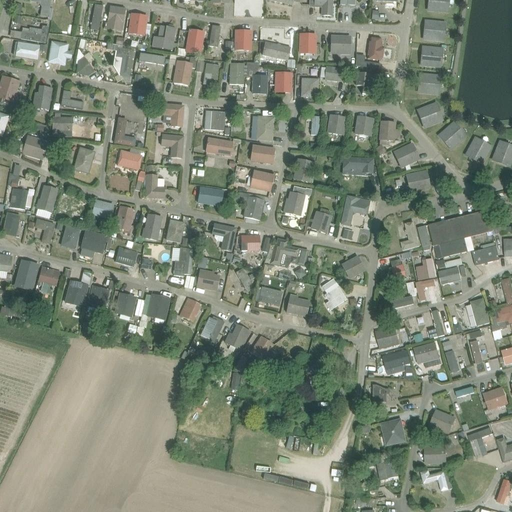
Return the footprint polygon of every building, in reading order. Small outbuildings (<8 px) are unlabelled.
[(29,0),(29,2),(38,4),(41,8),(40,16),(46,18),(46,20),(50,21),(52,9),(50,9),(51,0),(29,0)] [(321,16),(332,17),(332,0),(314,0),(314,6),(322,7),(321,16)] [(427,0),(426,11),(448,13),(449,0),(427,0)] [(11,13),(19,15),(22,6),(14,3),(11,13)] [(90,30),(98,32),(102,6),(95,5),(90,30)] [(104,30),(121,33),(125,9),(110,6),(109,8),(104,7),(101,23),(105,23),(104,30)] [(128,34),(144,37),(147,17),(131,14),(128,34)] [(13,23),(19,25),(22,17),(15,15),(13,23)] [(424,20),(422,40),(444,43),(446,22),(424,20)] [(10,38),(46,43),(48,27),(49,27),(50,22),(46,21),(45,26),(42,26),(41,30),(29,28),(28,33),(21,32),(21,33),(11,31),(10,38)] [(153,37),(151,47),(172,51),(176,29),(175,29),(174,26),(169,25),(168,28),(166,27),(164,39),(157,38),(153,37)] [(209,47),(217,48),(220,27),(212,26),(209,47)] [(185,53),(200,56),(204,32),(189,30),(185,53)] [(234,51),(251,52),(252,31),(234,30),(234,51)] [(298,55),(315,55),(316,35),(299,34),(298,55)] [(330,36),(330,55),(350,55),(351,37),(330,36)] [(367,59),(378,60),(382,60),(383,48),(381,48),(382,39),(371,38),(371,42),(369,42),(367,59)] [(17,42),(15,57),(37,61),(40,46),(17,42)] [(48,63),(65,66),(66,59),(71,60),(72,53),(67,52),(68,45),(51,42),(48,63)] [(265,43),(262,56),(287,61),(286,69),(294,69),(295,61),(288,60),(290,48),(265,43)] [(421,46),(419,66),(441,68),(443,48),(421,46)] [(117,48),(114,67),(124,84),(128,85),(130,77),(134,51),(117,48)] [(140,54),(139,62),(163,66),(165,58),(140,54)] [(94,72),(84,58),(78,62),(76,74),(88,76),(94,72)] [(172,83),(189,86),(192,69),(195,69),(197,59),(190,58),(189,64),(176,61),(172,83)] [(195,72),(202,74),(204,63),(197,62),(195,72)] [(252,95),(267,95),(267,76),(254,76),(259,70),(259,64),(246,63),(246,78),(252,78),(252,95)] [(203,85),(216,87),(220,67),(206,64),(203,85)] [(229,85),(243,86),(244,65),(229,64),(229,85)] [(340,69),(326,67),(325,80),(338,82),(340,69)] [(274,93),(291,94),(292,74),(275,73),(274,93)] [(356,86),(364,87),(363,95),(369,96),(371,75),(358,73),(356,86)] [(419,73),(417,93),(438,96),(441,76),(419,73)] [(0,80),(0,97),(14,102),(20,82),(1,76),(0,80)] [(301,98),(317,99),(318,80),(301,79),(301,98)] [(32,108),(49,111),(52,89),(39,87),(37,94),(34,93),(32,108)] [(61,106),(82,110),(84,103),(70,100),(71,92),(63,91),(61,106)] [(416,110),(423,129),(443,122),(436,102),(416,110)] [(162,104),(161,116),(171,117),(170,127),(182,128),(184,106),(162,104)] [(14,113),(22,115),(25,109),(16,106),(14,113)] [(205,112),(204,130),(224,131),(225,113),(205,112)] [(0,137),(2,138),(10,117),(0,113),(0,137)] [(326,134),(343,137),(346,118),(329,115),(326,134)] [(257,117),(257,118),(253,118),(251,139),(255,140),(255,141),(272,142),(274,118),(257,117)] [(354,135),(371,138),(374,120),(357,117),(354,135)] [(52,131),(72,131),(72,119),(53,118),(52,131)] [(114,144),(134,147),(136,139),(124,137),(126,120),(118,119),(114,144)] [(379,141),(379,145),(388,146),(388,141),(394,142),(394,139),(399,140),(399,130),(395,130),(396,123),(380,122),(379,141)] [(437,136),(450,151),(467,137),(454,122),(437,136)] [(233,123),(233,132),(241,132),(242,124),(233,123)] [(161,135),(160,147),(171,148),(170,158),(182,159),(184,137),(161,135)] [(27,136),(21,155),(42,161),(48,142),(27,136)] [(464,156),(482,166),(492,147),(475,137),(464,156)] [(207,138),(205,153),(230,157),(233,143),(207,138)] [(61,141),(56,149),(64,153),(68,146),(61,141)] [(491,161),(510,168),(511,162),(511,145),(499,141),(491,161)] [(319,153),(320,144),(311,143),(311,152),(319,153)] [(393,153),(401,170),(420,161),(412,144),(393,153)] [(252,146),(250,162),(272,165),(274,149),(252,146)] [(381,146),(376,150),(380,156),(385,152),(381,146)] [(73,171),(89,175),(95,153),(80,148),(73,171)] [(117,166),(138,171),(142,156),(140,155),(141,151),(130,149),(129,153),(120,151),(117,166)] [(342,175),(372,177),(373,160),(343,158),(342,175)] [(293,180),(309,183),(312,171),(314,172),(316,163),(297,159),(293,180)] [(253,171),(249,188),(270,193),(274,175),(253,171)] [(405,175),(408,191),(415,189),(416,193),(431,189),(427,171),(405,175)] [(145,199),(164,200),(165,188),(157,188),(158,176),(146,175),(145,199)] [(339,183),(332,186),(334,193),(342,190),(339,183)] [(39,200),(38,199),(35,209),(51,214),(58,190),(43,186),(39,200)] [(283,213),(300,217),(305,196),(310,197),(311,190),(306,189),(306,190),(294,187),(292,193),(289,193),(288,200),(286,199),(283,213)] [(27,194),(28,192),(13,189),(10,208),(24,211),(26,200),(32,201),(33,195),(27,194)] [(200,189),(198,204),(222,207),(224,193),(200,189)] [(243,218),(260,222),(265,201),(263,201),(264,197),(249,194),(248,197),(243,218)] [(353,213),(367,216),(370,202),(347,196),(340,225),(349,227),(353,213)] [(95,200),(91,216),(110,220),(114,205),(95,200)] [(114,229),(129,233),(134,213),(132,213),(133,210),(120,207),(114,229)] [(310,229),(326,235),(332,217),(316,212),(310,229)] [(435,247),(439,245),(443,259),(468,252),(464,239),(493,232),(488,212),(429,226),(435,247)] [(2,235),(15,238),(20,216),(6,214),(2,235)] [(141,238),(157,242),(162,217),(148,214),(145,229),(143,229),(141,238)] [(41,243),(50,245),(55,224),(47,222),(47,220),(41,218),(41,221),(36,220),(35,224),(34,228),(44,231),(41,243)] [(166,241),(180,244),(185,223),(170,220),(166,241)] [(419,247),(413,222),(405,225),(409,241),(401,243),(403,252),(419,247)] [(216,241),(222,243),(221,251),(231,253),(236,229),(214,224),(211,235),(214,236),(214,238),(216,241)] [(60,246),(74,250),(80,230),(66,227),(60,246)] [(417,229),(422,247),(430,245),(426,227),(417,229)] [(344,230),(341,239),(351,241),(353,232),(344,230)] [(85,231),(80,250),(81,250),(80,256),(93,259),(94,253),(99,254),(102,246),(105,246),(106,242),(107,238),(108,236),(85,231)] [(241,237),(241,252),(260,251),(260,236),(241,237)] [(262,252),(268,253),(272,240),(265,238),(262,252)] [(269,265),(286,269),(290,264),(291,257),(297,259),(296,265),(304,268),(308,251),(287,246),(288,242),(277,239),(276,244),(274,244),(269,265)] [(472,253),(476,267),(500,261),(496,247),(472,253)] [(115,262),(133,268),(137,253),(119,248),(115,262)] [(190,275),(193,252),(187,252),(187,249),(180,248),(178,262),(175,262),(174,276),(183,277),(184,275),(190,275)] [(0,271),(7,272),(10,272),(12,258),(0,255),(0,271)] [(341,265),(349,280),(365,271),(357,256),(341,265)] [(436,278),(433,259),(423,261),(423,267),(422,269),(417,270),(419,281),(436,278)] [(406,279),(403,266),(401,267),(399,260),(391,262),(393,268),(390,269),(392,275),(388,275),(389,283),(395,281),(395,282),(402,280),(406,279)] [(436,262),(437,269),(446,268),(444,260),(436,262)] [(13,288),(31,293),(39,266),(21,261),(13,288)] [(42,267),(38,282),(56,287),(60,272),(42,267)] [(301,268),(294,273),(299,280),(306,276),(301,268)] [(438,273),(441,286),(462,281),(459,268),(438,273)] [(254,289),(242,269),(236,273),(247,293),(254,289)] [(70,279),(72,271),(65,270),(64,277),(70,279)] [(214,273),(199,270),(196,288),(217,292),(220,277),(214,275),(214,273)] [(83,273),(81,284),(88,286),(91,275),(83,273)] [(186,276),(183,288),(192,290),(194,278),(186,276)] [(326,304),(330,311),(347,300),(333,279),(322,287),(327,294),(324,296),(329,302),(326,304)] [(511,289),(509,280),(502,282),(508,305),(511,303),(511,289)] [(64,304),(83,308),(88,286),(81,284),(70,281),(64,304)] [(416,284),(420,304),(427,302),(425,292),(429,291),(427,282),(416,284)] [(385,304),(386,312),(415,305),(413,297),(416,296),(413,283),(412,283),(406,285),(409,294),(410,294),(411,297),(403,299),(402,291),(393,293),(395,301),(385,304)] [(93,288),(88,306),(104,310),(108,292),(93,288)] [(261,288),(258,302),(279,307),(282,293),(261,288)] [(115,313),(131,317),(135,299),(120,295),(115,313)] [(146,318),(165,322),(170,299),(151,295),(146,318)] [(286,314),(306,318),(310,301),(298,299),(298,297),(289,295),(286,314)] [(188,299),(180,316),(193,323),(201,305),(188,299)] [(490,324),(483,299),(470,303),(477,327),(490,324)] [(138,300),(134,316),(141,317),(142,315),(145,301),(138,300)] [(497,308),(495,301),(489,303),(491,310),(497,308)] [(511,324),(511,306),(495,311),(498,323),(509,321),(510,325),(511,324)] [(432,313),(437,329),(429,331),(431,339),(439,336),(445,335),(439,311),(432,313)] [(208,342),(214,345),(224,323),(213,317),(212,320),(208,318),(200,335),(209,339),(208,342)] [(224,344),(241,352),(250,332),(236,325),(232,334),(229,333),(224,344)] [(460,326),(453,327),(455,334),(462,332),(460,326)] [(375,333),(379,350),(400,345),(395,328),(375,333)] [(469,334),(471,340),(482,337),(481,331),(469,334)] [(416,343),(423,341),(421,334),(414,336),(416,343)] [(273,346),(261,337),(250,353),(263,361),(266,356),(272,360),(277,352),(271,348),(273,346)] [(483,363),(478,342),(471,343),(476,365),(483,363)] [(413,349),(417,365),(440,359),(435,343),(413,349)] [(450,343),(443,345),(445,352),(452,350),(450,343)] [(164,348),(155,346),(154,353),(162,355),(164,348)] [(382,358),(386,371),(411,365),(407,351),(382,358)] [(445,354),(451,374),(460,371),(454,351),(445,354)] [(237,365),(235,371),(240,373),(242,368),(243,368),(247,359),(241,356),(237,365)] [(302,385),(308,386),(318,390),(320,383),(321,383),(326,365),(309,360),(302,385)] [(231,390),(237,391),(240,374),(233,373),(231,390)] [(373,382),(373,403),(386,403),(386,390),(396,390),(396,382),(373,382)] [(473,388),(456,392),(457,398),(475,393),(473,388)] [(482,394),(488,412),(508,405),(502,388),(482,394)] [(436,410),(429,427),(449,435),(457,418),(436,410)] [(407,442),(401,419),(380,424),(386,447),(407,442)] [(362,423),(360,435),(374,432),(372,420),(362,423)] [(488,455),(481,438),(492,434),(490,429),(468,437),(477,460),(488,455)] [(463,433),(456,435),(458,442),(465,439),(463,433)] [(295,450),(312,451),(313,439),(296,438),(295,450)] [(497,441),(504,464),(511,460),(511,444),(507,446),(505,438),(497,441)] [(424,447),(425,465),(446,465),(446,447),(424,447)] [(376,465),(380,482),(388,480),(388,479),(399,477),(396,462),(385,465),(385,463),(376,465)] [(438,481),(441,492),(454,489),(451,481),(446,471),(430,475),(429,471),(421,473),(424,484),(438,481)] [(504,481),(498,500),(505,502),(511,483),(504,481)] [(357,497),(356,504),(367,505),(368,499),(357,497)]
